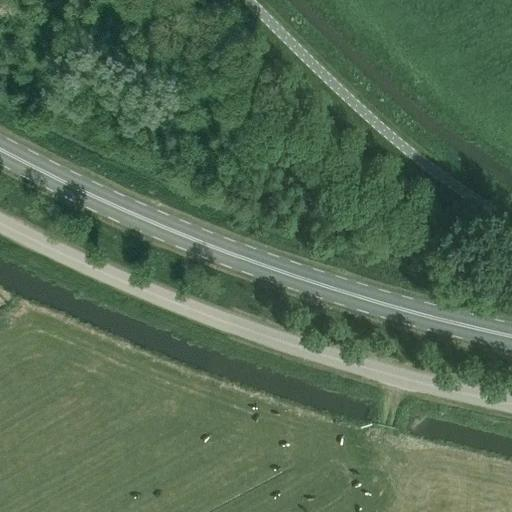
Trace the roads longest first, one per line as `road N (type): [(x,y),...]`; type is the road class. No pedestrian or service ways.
road 1 (primary): [(511,339),(443,326),(152,227),(0,152)]
road 2 (unclassified): [(511,404),(325,357),(219,320),(0,222)]
